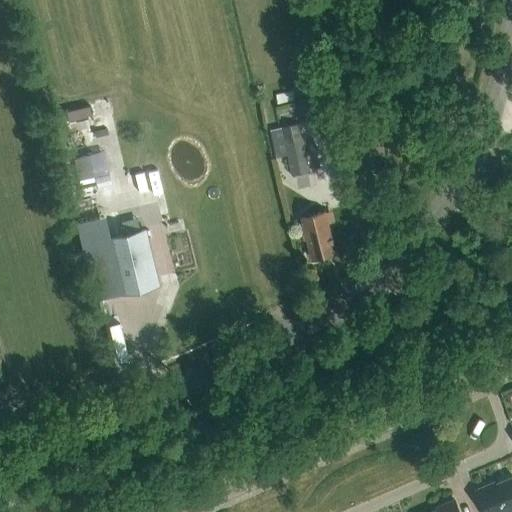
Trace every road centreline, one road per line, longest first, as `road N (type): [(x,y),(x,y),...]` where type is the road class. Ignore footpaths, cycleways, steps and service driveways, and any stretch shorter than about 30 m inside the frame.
road 1 (tertiary): [(0,473),(167,384),(319,325),(403,257)]
road 2 (residential): [(196,509),(487,385)]
road 3 (tertiary): [(403,257),(472,158),(511,23)]
road 4 (residential): [(487,385),(506,439),(501,453),(366,511)]
road 5 (unclassified): [(403,257),(383,236),(343,66)]
